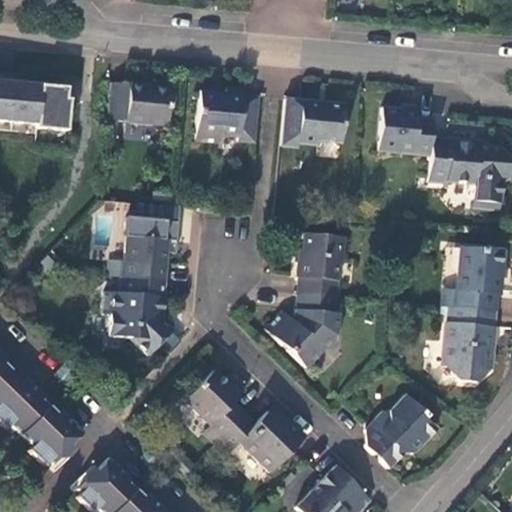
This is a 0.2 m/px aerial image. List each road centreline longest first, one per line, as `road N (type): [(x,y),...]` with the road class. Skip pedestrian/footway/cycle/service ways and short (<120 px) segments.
road 1 (residential): [(222,268),(215,316),(417,511)]
road 2 (residential): [(285,51),(0,21)]
road 3 (unknown): [(215,316),(35,511)]
road 4 (residential): [(511,77),(285,51)]
road 5 (tertiary): [(511,404),(423,511)]
